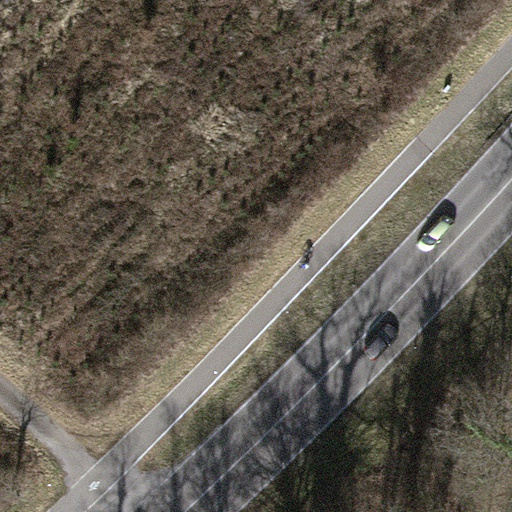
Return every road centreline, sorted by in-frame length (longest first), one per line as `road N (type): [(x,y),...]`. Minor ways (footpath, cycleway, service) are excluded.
road 1 (primary): [(511,186),(191,511)]
road 2 (track): [(109,511),(0,394)]
